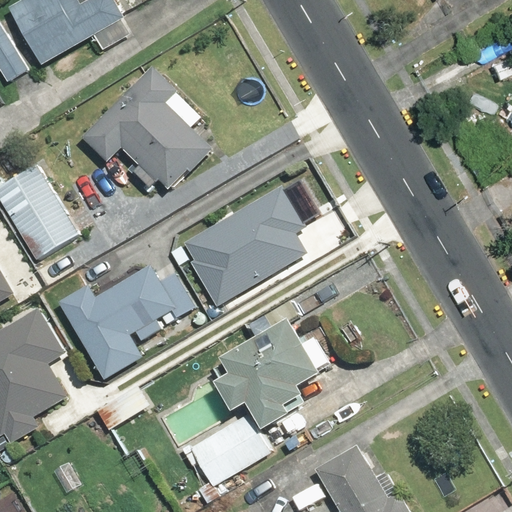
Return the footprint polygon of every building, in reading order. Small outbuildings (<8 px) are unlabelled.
[(34,0),(19,9),(24,18),(9,26),(4,19),(0,21),(0,63),(12,85),(50,63),(52,67),(100,39),(106,50),(137,33),(129,20),(134,17),(124,0),(34,0)] [(171,79),(168,83),(157,71),(91,137),(117,163),(131,149),(146,164),(140,171),(159,190),(166,182),(179,195),(222,151),(200,129),(211,118),(171,79)] [(23,231),(43,265),(89,238),(46,165),(0,191),(23,231)] [(286,184),(189,241),(225,301),(313,249),(301,228),(309,223),(286,184)] [(125,200),(94,217),(111,249),(142,231),(125,200)] [(0,300),(20,290),(0,254),(0,300)] [(98,285),(67,303),(112,382),(153,358),(148,349),(186,328),(183,322),(204,310),(184,275),(169,284),(161,270),(147,278),(146,276),(106,298),(98,285)] [(69,351),(43,305),(0,329),(0,420),(7,433),(75,394),(55,359),(69,351)] [(228,381),(247,413),(261,405),(276,430),(310,410),(301,395),(334,376),(330,370),(340,364),(326,339),(316,345),(301,319),(232,359),(235,363),(224,369),(231,380),(228,381)] [(145,386),(104,411),(115,430),(156,406),(145,386)] [(175,412),(162,420),(180,447),(193,439),(175,412)] [(257,413),(199,449),(222,487),(281,451),(257,413)] [(366,445),(323,470),(347,511),(422,511),(411,493),(403,498),(387,470),(382,472),(366,445)]
